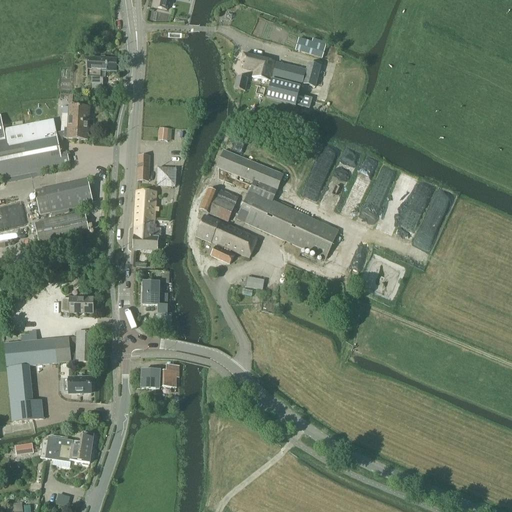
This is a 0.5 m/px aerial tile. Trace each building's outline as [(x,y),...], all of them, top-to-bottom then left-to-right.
[(153,0),(152,8),(166,11),(168,0),(153,0)] [(299,39),(295,52),(322,60),(327,45),(312,40),(311,43),(299,39)] [(243,55),(241,65),(243,65),(242,69),(254,72),(252,78),(269,82),(271,77),(272,77),(271,80),(302,88),(303,85),(315,88),(320,68),(308,64),(306,71),(276,63),(273,73),(272,73),(274,63),(243,55)] [(116,61),(88,61),(88,78),(91,78),(91,90),(102,90),(102,85),(102,79),(100,79),(100,72),(105,72),(116,72),(116,61)] [(244,92),(247,79),(236,76),(233,89),(244,92)] [(271,81),(266,100),(295,107),(296,106),(309,109),(312,99),(298,95),(300,88),(271,81)] [(68,116),(67,122),(88,124),(88,109),(68,108),(68,116)] [(0,179),(3,179),(41,172),(62,168),(69,166),(66,154),(60,155),(58,147),(61,147),(61,139),(63,139),(63,140),(66,140),(86,141),(88,124),(67,122),(67,132),(61,133),(56,134),(54,129),(47,130),(46,123),(16,129),(5,131),(6,138),(4,138),(2,125),(0,116),(0,179)] [(159,130),(158,142),(167,142),(168,131),(159,130)] [(325,261),(338,232),(273,202),(277,193),(284,176),(223,151),(216,168),(252,183),(249,191),(236,220),(243,224),(285,243),(325,261)] [(148,183),(148,170),(149,157),(138,157),(137,169),(137,182),(148,183)] [(167,168),(166,187),(174,187),(175,186),(176,170),(174,169),(167,168)] [(43,190),(33,193),(38,216),(48,214),(51,213),(68,209),(91,204),(86,181),(43,190)] [(217,194),(207,190),(199,211),(227,223),(237,199),(218,191),(217,194)] [(143,220),(154,221),(155,193),(136,192),(134,227),(143,228),(143,220)] [(38,245),(88,233),(83,213),(33,224),(38,245)] [(229,228),(204,217),(194,238),(210,245),(211,243),(215,245),(210,257),(230,265),(234,256),(221,250),(222,247),(248,259),(257,239),(240,232),(230,227),(229,228)] [(153,228),(154,221),(143,220),(143,228),(134,227),(133,251),(134,251),(157,252),(158,239),(160,239),(161,229),(153,228)] [(261,291),(263,281),(246,277),(244,287),(261,291)] [(158,301),(167,301),(167,295),(163,295),(163,288),(159,288),(159,284),(143,284),(143,295),(158,296),(158,301)] [(167,317),(167,301),(158,301),(158,296),(143,295),(142,307),(157,307),(157,317),(156,317),(156,323),(171,323),(171,317),(167,317)] [(92,315),(92,299),(69,299),(69,300),(61,300),(61,313),(69,313),(69,315),(92,315)] [(21,344),(3,345),(11,423),(42,420),(40,402),(30,403),(27,368),(70,363),(68,339),(36,342),(36,333),(29,334),(29,336),(21,337),(21,344)] [(75,338),(68,339),(70,363),(75,363),(76,363),(93,364),(94,334),(76,333),(75,338)] [(141,372),(141,390),(159,390),(159,389),(176,389),(176,378),(179,378),(179,373),(179,367),(178,367),(166,367),(166,372),(141,372)] [(68,395),(90,394),(90,378),(67,379),(68,395)] [(42,442),(40,460),(52,462),(52,467),(68,469),(69,462),(89,465),(93,435),(81,433),(80,443),(56,439),(47,438),(47,442),(42,442)] [(32,444),(14,447),(16,457),(34,454),(32,444)]
